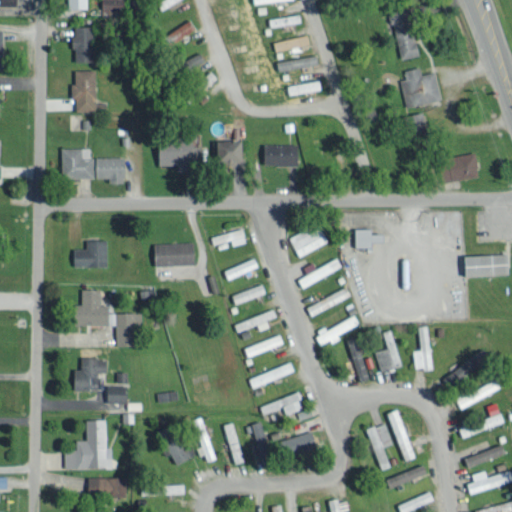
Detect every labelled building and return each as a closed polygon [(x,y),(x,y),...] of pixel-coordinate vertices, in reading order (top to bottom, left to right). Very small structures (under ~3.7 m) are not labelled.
[(124,0),(101,0),(101,12),(124,12),(124,0)] [(398,56),(417,54),(411,7),(392,9),(398,56)] [(302,20),(300,11),(269,17),(270,25),(302,20)] [(178,39),(196,26),(189,16),(171,29),(178,39)] [(93,24),(73,25),(74,60),(94,60),(93,24)] [(310,42),(308,32),(273,40),(275,50),(310,42)] [(193,65),(204,57),(199,50),(188,58),(193,65)] [(318,64),(317,54),(275,57),(276,68),(318,64)] [(404,68),(406,76),(400,77),(405,105),(441,98),(436,70),(422,72),(420,65),(404,68)] [(73,68),(74,97),(77,97),(77,110),(97,109),(96,67),(73,68)] [(321,87),(320,77),(288,83),(290,93),(321,87)] [(409,113),(411,130),(425,127),(422,111),(409,113)] [(178,163),(178,169),(201,168),(201,139),(158,140),(159,164),(178,163)] [(219,139),(219,162),(244,161),(244,139),(219,139)] [(298,164),(299,143),(263,142),(263,163),(298,164)] [(62,146),(62,176),(95,176),(94,155),(90,155),(90,146),(62,146)] [(448,178),(478,177),(477,152),(447,153),(448,178)] [(109,181),(125,181),(126,156),(96,155),(96,176),(109,176),(109,181)] [(328,241),(321,222),(290,233),(298,252),(328,241)] [(372,225),(356,226),(356,244),(373,244),(373,239),(385,238),(385,231),(373,231),(372,225)] [(232,243),(246,240),(243,226),(210,234),(212,242),(231,237),(232,243)] [(107,263),(107,237),(87,237),(87,246),(72,246),(72,264),(107,263)] [(196,261),(195,240),(154,241),(155,263),(196,261)] [(466,252),(467,273),(510,272),(509,251),(466,252)] [(302,283),(343,266),(338,256),(315,265),(313,260),(304,264),(307,272),(299,276),(302,283)] [(225,275),(256,267),(254,258),(222,266),(225,275)] [(266,290),(263,281),(232,292),(235,301),(266,290)] [(77,322),(115,322),(116,343),(140,343),(140,310),(109,310),(109,302),(100,302),(100,286),(82,287),(82,302),(77,302),(77,322)] [(351,295),(347,286),(306,302),(310,311),(351,295)] [(257,321),(260,328),(270,324),(267,317),(277,313),(274,306),(234,321),(237,329),(257,321)] [(360,324),(355,312),(316,329),(321,340),(360,324)] [(378,368),(400,364),(391,326),(383,328),(387,345),(374,348),(378,368)] [(414,367),(432,365),(428,326),(417,327),(419,347),(412,348),(414,367)] [(284,342),(281,333),(245,343),(247,353),(284,342)] [(358,379),(369,375),(355,334),(343,338),(358,379)] [(448,386),(491,360),(483,348),(440,373),(448,386)] [(107,356),(81,355),(80,367),(74,367),(74,386),(98,387),(98,369),(107,369),(107,356)] [(295,368),(291,358),(249,376),(252,385),(295,368)] [(116,380),(125,380),(126,370),(116,369),(116,380)] [(501,386),(496,377),(456,395),(461,405),(501,386)] [(127,399),(127,383),(106,384),(107,400),(127,399)] [(175,389),(156,390),(157,399),(175,398),(175,389)] [(303,406),(297,389),(260,403),(263,412),(283,404),(286,412),(303,406)] [(499,410),(496,400),(486,403),(490,413),(499,410)] [(386,410),(402,459),(414,454),(398,406),(386,410)] [(484,415),(486,424),(504,420),(502,411),(484,415)] [(483,427),(478,415),(458,423),(463,435),(483,427)] [(106,417),(86,417),(87,437),(77,438),(77,447),(65,447),(65,466),(112,465),(111,445),(107,445),(106,417)] [(243,459),(234,419),(223,422),(233,461),(243,459)] [(251,421),(259,464),(271,461),(264,419),(251,421)] [(382,444),(391,441),(383,420),(365,427),(380,467),(389,464),(382,444)] [(188,456),(176,422),(161,427),(173,462),(188,456)] [(205,451),(207,459),(215,456),(205,423),(195,426),(200,441),(196,442),(199,453),(205,451)] [(317,444),(311,428),(285,437),(291,454),(317,444)] [(462,456),(466,465),(506,450),(502,441),(462,456)] [(427,470),(423,461),(385,476),(389,485),(427,470)] [(487,474),(485,467),(472,471),(474,478),(467,481),(471,491),(511,478),(511,471),(510,467),(487,474)] [(125,493),(126,475),(88,474),(88,492),(125,493)] [(184,481),(139,482),(140,492),(185,491),(184,481)] [(434,497),(430,488),(398,502),(401,511),(434,497)] [(341,511),(339,495),(329,497),(331,511),(341,511)] [(491,511),(511,507),(511,497),(474,507),(475,511),(491,511)] [(300,504),(301,511),(313,511),(312,502),(300,504)]
